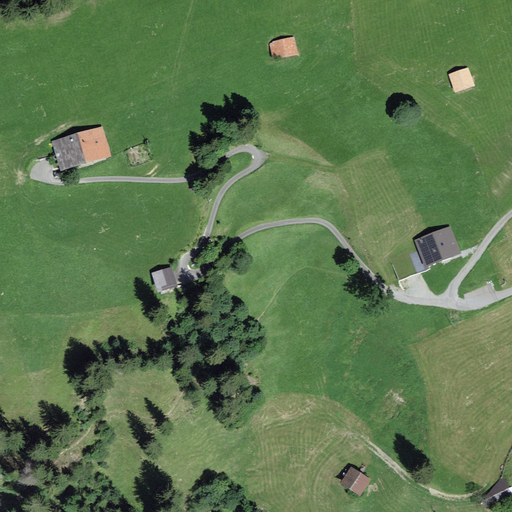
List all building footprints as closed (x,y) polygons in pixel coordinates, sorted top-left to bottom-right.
[(278,44),(280,57),(294,54),(292,41),(278,44)] [(453,77),(457,90),(471,85),(466,72),(453,77)] [(111,160),(102,128),(51,142),(54,151),(55,154),(54,156),(52,157),(53,159),(54,161),(55,161),(58,161),(61,174),(111,160)] [(413,246),(415,251),(417,250),(419,254),(416,255),(420,265),(455,251),(449,235),(429,242),(428,240),(413,246)] [(175,287),(170,273),(155,277),(160,292),(175,287)] [(359,492),(368,479),(355,471),(346,483),(359,492)] [(504,478),(497,483),(486,498),(491,509),(511,498),(511,497),(504,485),(507,484),(504,478)]
